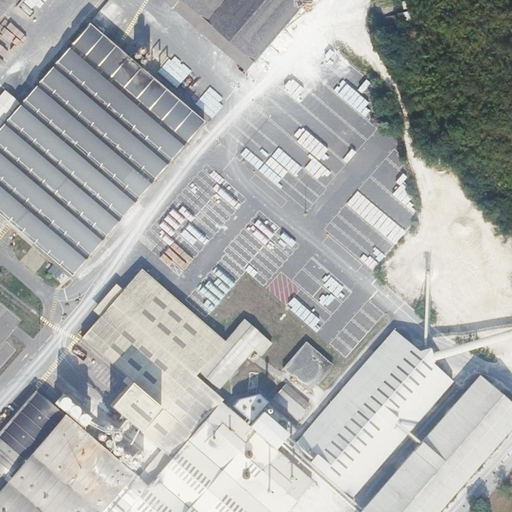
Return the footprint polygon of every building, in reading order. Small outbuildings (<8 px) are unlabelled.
[(0,0),(0,12),(10,0),(0,0)] [(300,0),(153,0),(238,72),(281,23),(300,0)] [(0,225),(67,281),(174,153),(199,124),(162,93),(80,23),(0,117),(0,225)] [(0,427),(0,511),(275,511),(304,479),(264,444),(277,428),(255,409),(241,425),(210,398),(214,394),(189,373),(194,368),(213,386),(246,346),(253,352),(265,339),(237,316),(219,338),(133,266),(73,337),(121,377),(100,402),(153,447),(153,457),(134,480),(98,449),(104,443),(92,432),(86,439),(30,392),(0,427)] [(342,490),(442,375),(445,370),(389,322),(286,442),(342,490)] [(299,394),(322,368),(296,346),(273,372),(299,394)] [(366,511),(428,511),(508,417),(462,378),(357,504),(366,511)] [(299,402),(275,381),(263,395),(287,416),(299,402)] [(429,413),(450,389),(442,381),(421,405),(429,413)]
